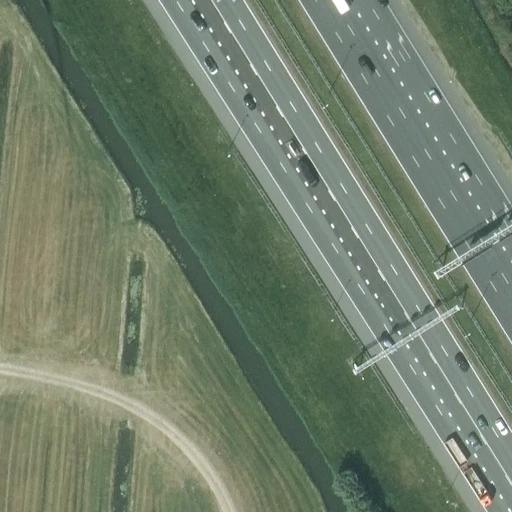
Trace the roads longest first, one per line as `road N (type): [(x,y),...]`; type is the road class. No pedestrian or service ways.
road 1 (motorway): [(210,0),(511,489)]
road 2 (motorway): [(511,288),(332,0)]
road 3 (track): [(0,368),(109,396),(159,420),(202,457),(235,511)]
